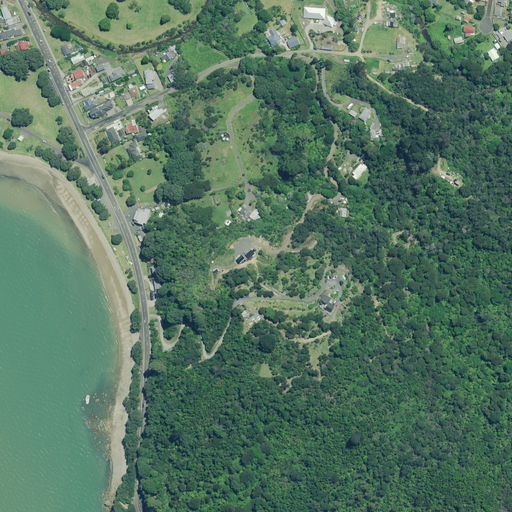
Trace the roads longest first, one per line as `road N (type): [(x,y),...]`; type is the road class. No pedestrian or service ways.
road 1 (primary): [(145,511),(138,461),(147,353),(142,289),(127,232),(81,132)]
road 2 (primary): [(81,132),(20,0)]
road 3 (residential): [(196,77),(81,132)]
